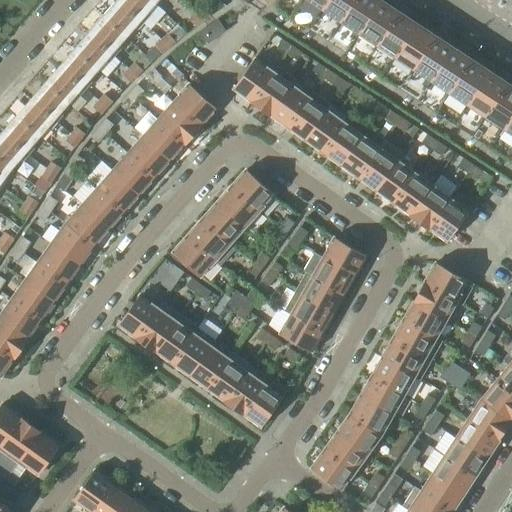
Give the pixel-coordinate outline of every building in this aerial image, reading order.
[(117,0),(102,17),(126,37),(134,28),(137,30),(143,23),(117,0)] [(150,0),(116,0),(117,0),(143,23),(150,16),(147,14),(155,4),(150,0)] [(214,0),(204,8),(198,12),(204,22),(210,17),(225,6),(218,0),(214,0)] [(307,0),(321,9),(326,0),(307,0)] [(326,0),(321,9),(339,21),(352,0),(326,0)] [(352,0),(339,21),(357,33),(378,0),(352,0)] [(378,0),(357,33),(375,44),(397,11),(380,0),(378,0)] [(375,44),(393,56),(415,23),(397,11),(375,44)] [(204,22),(198,12),(189,17),(196,27),(204,22)] [(102,17),(88,33),(115,56),(121,49),(118,46),(126,37),(102,17)] [(197,33),(198,34),(205,45),(225,31),(217,20),(197,33)] [(393,56),(412,68),(434,35),(415,23),(393,56)] [(169,32),(161,39),(168,48),(169,49),(176,43),(175,42),(186,34),(178,24),(169,32)] [(323,35),(327,38),(332,31),(328,28),(323,35)] [(88,33),(73,50),(97,70),(105,61),(108,64),(115,56),(88,33)] [(412,68),(430,80),(452,46),(434,35),(412,68)] [(168,48),(161,39),(154,45),(161,54),(168,48)] [(276,48),(286,54),(291,46),(281,39),(276,48)] [(291,46),(286,54),(296,61),(301,52),(291,46)] [(445,90),(448,92),(470,58),(452,46),(430,80),(445,90)] [(73,50),(59,66),(85,89),(92,83),(89,80),(97,70),(73,50)] [(448,92),(466,104),(488,70),(470,58),(448,92)] [(233,89),(252,103),(277,67),(276,66),(272,72),(254,59),(233,89)] [(135,62),(128,68),(136,77),(143,71),(135,62)] [(312,71),(322,78),(328,69),(317,63),(312,71)] [(59,66),(44,83),(68,104),(76,94),(79,97),(85,89),(59,66)] [(252,103),(269,115),(295,79),(277,67),(252,103)] [(136,77),(128,68),(122,75),(130,83),(136,77)] [(154,69),(145,77),(152,84),(161,76),(154,69)] [(328,69),(322,78),(332,84),(338,76),(328,69)] [(466,104),(484,116),(506,82),(488,70),(466,104)] [(269,115),(287,128),(312,92),(312,91),(307,97),(291,85),(295,80),(295,79),(269,115)] [(484,116),(502,128),(511,112),(511,86),(506,82),(484,116)] [(44,83),(30,100),(57,123),(63,116),(60,113),(68,104),(44,83)] [(188,84),(172,102),(200,127),(216,109),(188,84)] [(137,85),(129,93),(136,100),(144,91),(137,85)] [(349,95),(359,102),(364,94),(354,87),(349,95)] [(448,92),(445,90),(439,98),(442,100),(448,92)] [(287,128),(304,140),(330,104),(312,92),(287,128)] [(136,100),(129,93),(121,102),(128,109),(136,100)] [(103,94),(98,101),(106,108),(112,101),(103,94)] [(364,94),(359,102),(369,109),(374,100),(364,94)] [(30,100),(16,116),(39,137),(48,127),(50,130),(57,123),(30,100)] [(106,108),(98,101),(92,107),(101,115),(106,108)] [(172,102),(157,119),(185,144),(200,127),(172,102)] [(304,140),(322,153),(343,123),(326,110),(330,105),(330,104),(304,140)] [(385,119),(395,126),(400,117),(390,111),(385,119)] [(511,112),(502,128),(511,134),(511,112)] [(16,116),(1,133),(28,156),(34,149),(31,146),(39,137),(16,116)] [(400,117),(395,126),(405,132),(410,124),(400,117)] [(106,119),(98,128),(105,134),(113,125),(106,119)] [(157,119),(142,136),(170,161),(185,144),(157,119)] [(322,153),(339,165),(361,135),(343,123),(322,153)] [(75,127),(70,134),(79,141),(85,134),(75,127)] [(105,134),(98,128),(90,137),(98,143),(105,134)] [(477,128),(473,134),(477,137),(481,131),(477,128)] [(1,133),(0,134),(0,158),(12,167),(14,166),(19,160),(22,163),(28,156),(1,133)] [(79,141),(70,134),(65,141),(74,148),(79,141)] [(421,143),(431,149),(437,141),(427,134),(421,143)] [(339,165),(357,178),(379,148),(361,135),(339,165)] [(142,136),(127,153),(155,178),(170,161),(142,136)] [(437,141),(431,149),(441,156),(447,148),(437,141)] [(495,141),(491,147),(495,150),(499,144),(495,141)] [(357,178),(375,191),(396,160),(379,148),(357,178)] [(127,153),(112,170),(140,195),(155,178),(127,153)] [(77,155),(70,165),(78,171),(85,161),(77,155)] [(0,158),(0,186),(2,188),(8,180),(4,178),(11,169),(12,167),(0,158)] [(457,166),(467,173),(473,165),(463,158),(457,166)] [(375,191),(392,203),(414,173),(396,160),(375,191)] [(50,162),(46,169),(55,175),(60,168),(50,162)] [(78,171),(70,165),(63,175),(71,180),(78,171)] [(473,165),(467,173),(477,180),(483,171),(473,165)] [(55,175),(46,169),(41,177),(50,183),(55,175)] [(112,170),(97,187),(125,212),(140,195),(112,170)] [(245,170),(230,187),(258,212),(273,195),(245,170)] [(392,203),(410,216),(431,186),(414,173),(392,203)] [(65,192),(70,184),(61,178),(56,186),(65,192)] [(26,181),(22,188),(40,200),(44,193),(26,181)] [(410,216),(427,228),(449,198),(431,186),(410,216)] [(97,187),(82,204),(109,229),(125,212),(97,187)] [(230,187),(216,203),(243,228),(258,212),(230,187)] [(28,196),(23,204),(33,210),(38,203),(28,196)] [(49,197),(43,206),(51,212),(57,202),(49,197)] [(449,198),(427,228),(446,242),(468,211),(449,198)] [(216,203),(201,220),(235,249),(235,248),(230,243),(243,228),(216,203)] [(33,210),(23,204),(18,211),(28,217),(33,210)] [(82,204),(65,223),(94,246),(109,229),(82,204)] [(51,212),(43,206),(36,216),(44,222),(51,212)] [(287,217),(280,227),(288,233),(295,223),(287,217)] [(201,220),(187,236),(220,265),(235,249),(201,220)] [(65,223),(50,243),(81,265),(94,246),(65,223)] [(288,233),(280,227),(273,237),(281,243),(288,233)] [(300,227),(293,236),(301,242),(308,232),(300,227)] [(4,233),(0,239),(0,240),(9,246),(14,239),(4,233)] [(220,265),(187,236),(172,252),(200,277),(214,261),(220,265)] [(301,242),(293,236),(286,246),(294,252),(301,242)] [(22,237),(16,247),(24,252),(30,242),(22,237)] [(334,238),(322,258),(354,276),(366,256),(334,238)] [(9,246),(0,240),(0,251),(4,254),(9,246)] [(50,243),(37,262),(67,283),(81,265),(50,243)] [(24,252),(16,247),(9,257),(17,262),(24,252)] [(262,252),(255,262),(263,268),(270,258),(262,252)] [(306,272),(305,273),(344,295),(354,276),(322,258),(312,276),(306,272)] [(275,261),(268,271),(276,277),(283,267),(275,261)] [(37,262),(24,280),(54,302),(67,283),(37,262)] [(263,268),(255,262),(248,272),(256,277),(263,268)] [(435,263),(424,283),(462,304),(473,285),(435,263)] [(168,274),(178,280),(183,272),(174,265),(168,274)] [(276,277),(268,271),(261,281),(269,287),(276,277)] [(305,273),(294,292),(333,314),(344,295),(305,273)] [(185,286),(195,293),(201,285),(191,278),(185,286)] [(24,280),(11,299),(41,321),(54,302),(24,280)] [(424,283),(413,301),(445,320),(456,302),(462,305),(462,304),(424,283)] [(201,285),(195,293),(205,300),(211,292),(201,285)] [(236,290),(230,298),(240,305),(245,297),(236,290)] [(294,292),(284,311),(322,332),(333,314),(294,292)] [(118,325),(136,339),(162,303),(161,302),(157,308),(139,295),(118,325)] [(511,296),(509,295),(503,305),(511,310),(511,308),(511,296)] [(245,297),(240,305),(249,312),(255,304),(245,297)] [(224,306),(234,313),(240,305),(230,298),(224,306)] [(11,299),(0,314),(0,319),(28,339),(41,321),(11,299)] [(413,301),(403,320),(441,342),(441,341),(435,338),(445,320),(413,301)] [(136,339),(153,351),(179,315),(162,303),(136,339)] [(485,303),(478,313),(487,319),(493,308),(485,303)] [(240,305),(234,313),(244,320),(249,312),(240,305)] [(511,310),(503,305),(496,315),(505,320),(511,310)] [(322,332),(284,311),(290,315),(279,334),(312,352),(322,332)] [(153,351),(171,364),(197,328),(179,315),(153,351)] [(0,319),(0,347),(14,358),(28,339),(0,319)] [(403,320),(392,339),(430,361),(441,342),(403,320)] [(473,322),(467,332),(475,338),(482,327),(473,322)] [(171,364),(189,376),(215,340),(197,328),(171,364)] [(256,336),(265,343),(271,335),(262,328),(256,336)] [(487,331),(480,341),(489,346),(495,336),(487,331)] [(475,338),(467,332),(461,343),(469,348),(475,338)] [(271,335),(265,343),(275,350),(281,342),(271,335)] [(392,339),(381,358),(420,380),(430,361),(392,339)] [(189,376),(206,389),(232,353),(232,352),(227,358),(211,347),(215,341),(215,340),(189,376)] [(489,346),(480,341),(474,351),(483,356),(489,346)] [(14,358),(0,347),(0,376),(1,377),(14,358)] [(289,348),(283,356),(293,363),(299,355),(289,348)] [(206,389),(224,401),(250,365),(232,353),(206,389)] [(381,358),(371,377),(403,395),(413,377),(419,380),(420,380),(381,358)] [(450,361),(444,369),(454,376),(460,367),(450,361)] [(511,366),(509,364),(495,381),(511,394),(511,366)] [(224,401),(242,414),(267,378),(250,365),(224,401)] [(460,367),(454,376),(464,382),(470,374),(460,367)] [(439,377),(449,384),(454,376),(444,369),(439,377)] [(454,376),(449,384),(459,390),(464,382),(454,376)] [(371,377),(360,395),(392,414),(403,395),(371,377)] [(267,378),(242,414),(260,427),(286,391),(267,378)] [(511,394),(495,381),(481,399),(511,421),(511,419),(511,394)] [(360,395),(349,414),(381,434),(392,414),(360,395)] [(427,395),(420,405),(428,410),(435,400),(427,395)] [(481,399),(468,419),(499,439),(511,421),(481,399)] [(0,406),(0,447),(21,418),(2,404),(0,406)] [(428,410),(420,405),(414,415),(422,420),(428,410)] [(436,410),(429,420),(437,426),(444,416),(436,410)] [(349,414),(337,432),(367,454),(381,434),(349,414)] [(0,447),(0,448),(18,461),(40,431),(21,418),(0,447)] [(468,419),(456,437),(487,458),(499,439),(468,419)] [(437,426),(429,420),(422,430),(431,436),(437,426)] [(40,431),(18,461),(38,475),(59,445),(40,431)] [(337,432),(324,450),(354,471),(367,454),(337,432)] [(401,434),(395,444),(403,449),(410,439),(401,434)] [(456,437),(444,455),(475,476),(487,458),(456,437)] [(403,449),(395,444),(388,454),(396,459),(403,449)] [(412,446),(405,456),(414,462),(420,452),(412,446)] [(354,471),(324,450),(311,468),(341,490),(354,471)] [(444,455),(432,473),(463,494),(475,476),(444,455)] [(414,462),(405,456),(399,466),(407,472),(414,462)] [(0,466),(0,476),(5,480),(11,472),(1,465),(0,466)] [(73,500),(88,511),(92,511),(113,484),(94,470),(73,500)] [(11,472),(5,480),(15,487),(20,478),(11,472)] [(376,472),(369,482),(378,488),(384,478),(376,472)] [(414,487),(414,488),(451,511),(463,494),(432,473),(420,491),(414,487)] [(378,488),(369,482),(363,492),(371,498),(378,488)] [(388,483),(382,493),(390,498),(397,488),(388,483)] [(92,511),(119,511),(131,496),(113,484),(92,511)] [(414,488),(402,506),(412,511),(451,511),(414,488)] [(289,500),(299,507),(305,497),(296,491),(289,500)] [(390,498),(382,493),(375,503),(383,508),(390,498)] [(119,511),(145,511),(148,509),(131,496),(119,511)] [(0,511),(11,511),(12,511),(0,501),(0,511)]
